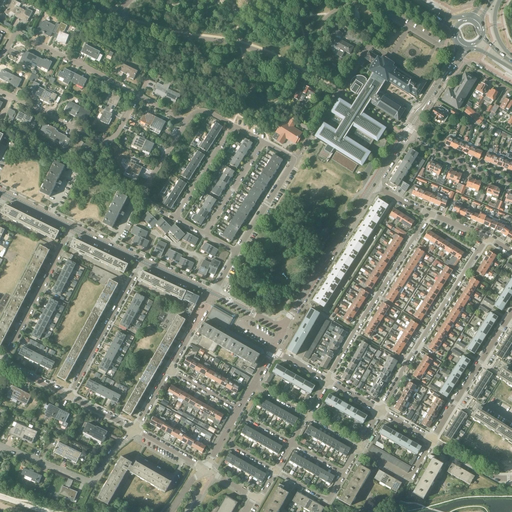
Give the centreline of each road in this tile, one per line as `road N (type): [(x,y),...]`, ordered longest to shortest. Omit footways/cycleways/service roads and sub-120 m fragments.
road 1 (residential): [(114,15),(240,44),(337,91)]
road 2 (residential): [(380,411),(486,237)]
road 3 (residential): [(428,214),(326,380)]
road 4 (residential): [(138,95),(117,135),(103,141),(0,90)]
road 5 (tertiary): [(283,328),(374,184)]
road 6 (residential): [(0,444),(93,483),(134,428)]
road 7 (residential): [(138,95),(22,34),(0,57)]
road 8 (residential): [(141,261),(68,395)]
road 9 (residential): [(1,362),(71,227)]
road 10 (residential): [(440,45),(385,16),(337,91)]
road 11 (residential): [(432,440),(511,312)]
road 12 (residential): [(176,218),(146,198),(144,185),(181,117)]
